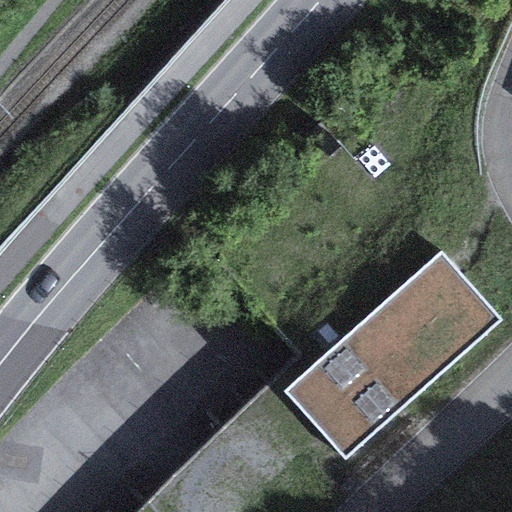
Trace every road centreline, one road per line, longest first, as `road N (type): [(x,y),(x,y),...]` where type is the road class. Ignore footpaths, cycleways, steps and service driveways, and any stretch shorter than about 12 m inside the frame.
road 1 (primary): [(323,0),(0,365)]
road 2 (trunk): [(511,254),(425,325),(230,511)]
road 3 (unclassified): [(372,511),(511,381)]
